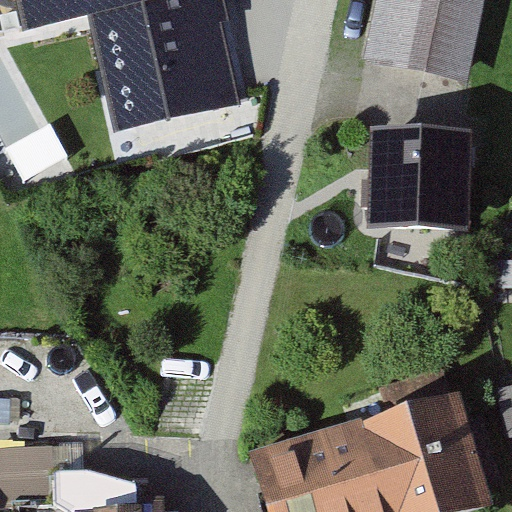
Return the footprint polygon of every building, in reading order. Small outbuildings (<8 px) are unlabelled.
[(18,0),(28,39),(93,23),(122,142),(246,112),(218,0),(18,0)] [(482,10),(429,0),(380,0),(366,72),(466,91),(482,10)] [(57,131),(9,158),(27,191),(75,164),(57,131)] [(466,149),(367,145),(363,239),(462,243),(466,149)] [(240,465),(254,511),(478,511),(445,403),(240,465)]
